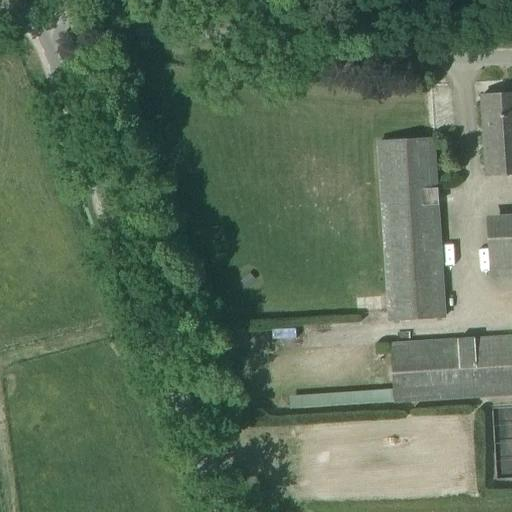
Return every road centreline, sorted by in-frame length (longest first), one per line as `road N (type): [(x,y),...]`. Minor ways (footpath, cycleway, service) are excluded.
road 1 (unclassified): [(230,511),(35,11)]
road 2 (unclassified): [(511,56),(362,53),(35,11)]
